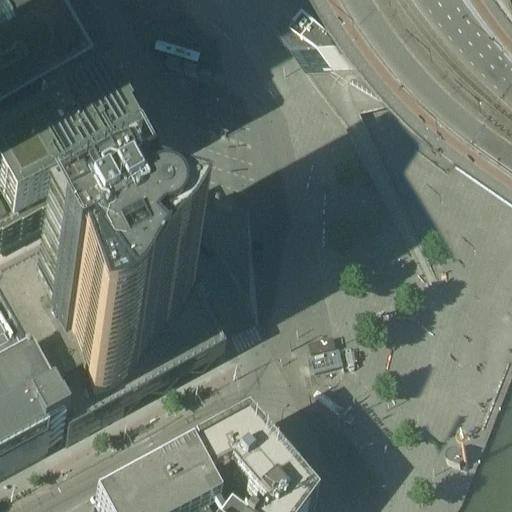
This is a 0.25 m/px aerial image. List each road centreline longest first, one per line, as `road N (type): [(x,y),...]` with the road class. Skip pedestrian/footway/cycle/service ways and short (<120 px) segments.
road 1 (residential): [(270,388),(31,511)]
road 2 (residential): [(270,388),(165,185)]
road 3 (secondary): [(356,0),(449,110),(511,153)]
road 4 (residential): [(165,185),(74,0)]
road 5 (residential): [(0,270),(165,185)]
road 6 (residential): [(338,511),(270,388)]
